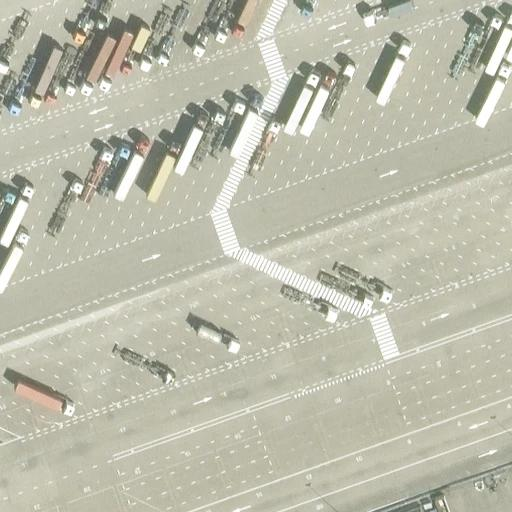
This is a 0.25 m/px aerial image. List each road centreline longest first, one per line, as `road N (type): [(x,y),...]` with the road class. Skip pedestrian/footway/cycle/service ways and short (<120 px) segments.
road 1 (unknown): [(511,206),(0,391)]
road 2 (unknown): [(511,324),(0,505)]
road 3 (unknown): [(312,511),(511,439)]
